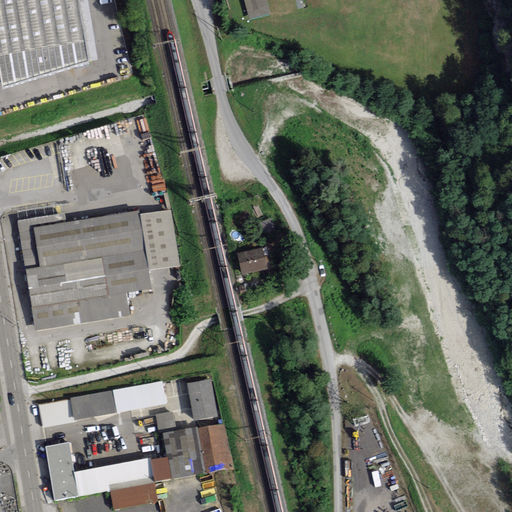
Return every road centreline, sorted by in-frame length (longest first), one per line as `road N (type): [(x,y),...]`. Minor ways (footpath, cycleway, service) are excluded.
road 1 (unclassified): [(338,511),(333,380),(310,278),(286,216),(228,117),(196,0)]
road 2 (primary): [(35,511),(0,300)]
road 3 (track): [(330,360),(353,361),(384,386),(463,511)]
road 4 (unknown): [(91,0),(101,66),(0,96)]
road 5 (track): [(353,361),(428,511)]
